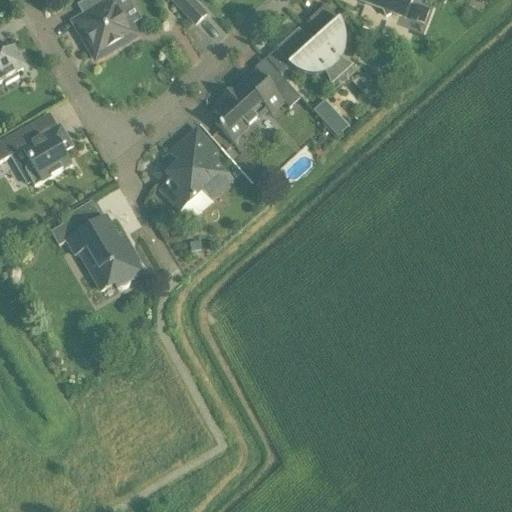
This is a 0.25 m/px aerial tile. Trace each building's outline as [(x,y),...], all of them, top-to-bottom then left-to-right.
[(95,0),(100,9),(74,24),(96,62),(137,38),(131,27),(142,21),(129,0),(95,0)] [(168,0),(195,29),(208,16),(192,0),(168,0)] [(361,0),(408,17),(414,2),(407,0),(361,0)] [(316,77),(325,74),(334,69),(341,60),(344,51),(345,41),(343,31),(339,22),(338,23),(325,8),(306,25),(319,40),(312,46),(299,31),(275,53),(289,68),(288,69),(289,70),(297,75),(306,77),(316,77)] [(0,85),(3,83),(5,87),(19,79),(17,75),(26,70),(14,49),(3,56),(0,50),(0,85)] [(271,90),(257,74),(214,113),(220,121),(215,125),(232,144),(267,113),(271,116),(284,104),(289,111),(300,100),(282,80),(271,90)] [(337,140),(349,129),(325,103),(314,114),(337,140)] [(35,190),(42,185),(42,186),(71,169),(60,150),(70,144),(61,129),(39,141),(31,127),(0,145),(0,164),(19,153),(27,166),(24,177),(29,186),(32,185),(35,190)] [(212,204),(235,184),(214,160),(219,155),(197,130),(169,156),(172,159),(152,177),(163,189),(159,192),(160,193),(162,195),(168,198),(171,198),(175,196),(186,209),(203,194),(212,204)] [(130,286),(131,283),(144,276),(137,265),(139,264),(126,241),(120,244),(106,220),(81,235),(73,221),(51,234),(59,248),(67,243),(76,259),(79,256),(101,294),(116,287),(118,290),(119,290),(125,290),(128,288),(130,286)] [(202,253),(201,244),(189,246),(191,255),(202,253)]
